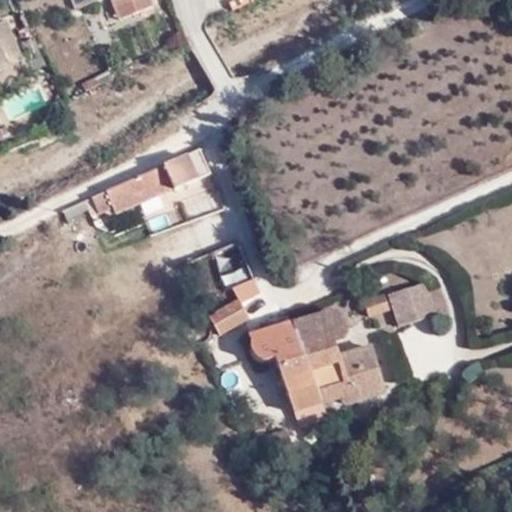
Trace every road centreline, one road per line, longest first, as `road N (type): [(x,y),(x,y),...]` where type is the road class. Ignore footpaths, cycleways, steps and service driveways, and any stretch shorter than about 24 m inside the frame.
road 1 (unclassified): [(199,123),(0,228)]
road 2 (unclassified): [(199,123),(267,281),(292,299),(312,293)]
road 3 (unclassified): [(415,0),(235,96)]
